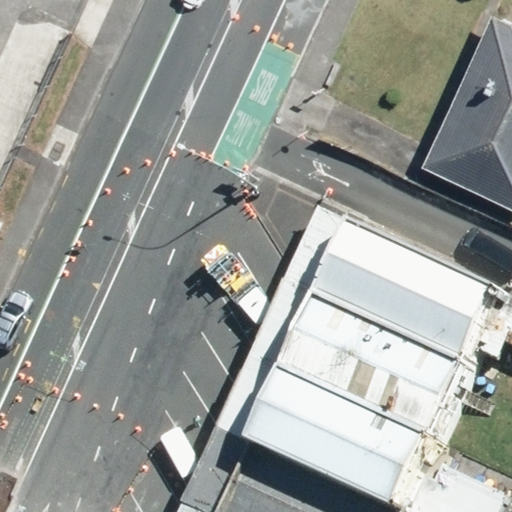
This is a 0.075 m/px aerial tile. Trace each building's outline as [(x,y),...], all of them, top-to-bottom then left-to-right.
[(511,8),(507,6),(441,161),(511,191),(511,8)] [(251,511),(284,442),(319,367),(353,293),(384,225),(341,206),(305,283),(199,511),(251,511)] [(384,225),(353,293),(503,362),(511,343),(511,275),(387,218),(384,225)] [(353,293),(319,367),(470,436),(503,362),(353,293)] [(319,367),(284,442),(417,503),(436,511),(470,436),(319,367)] [(417,503),(284,442),(251,511),(437,511),(436,511),(417,503)]
